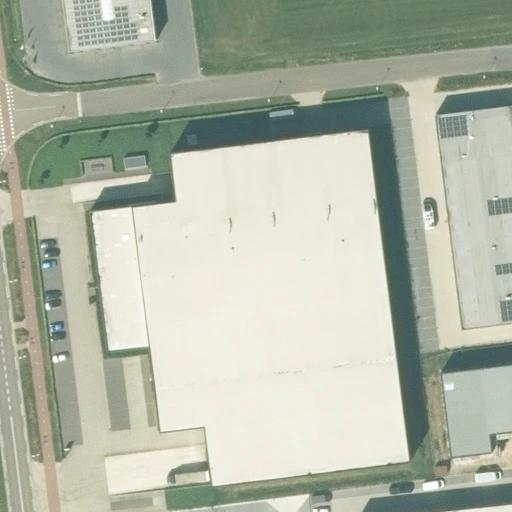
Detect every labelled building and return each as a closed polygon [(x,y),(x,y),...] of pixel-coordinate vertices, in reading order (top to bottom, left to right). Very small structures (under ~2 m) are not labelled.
[(152,0),(62,0),(69,51),(157,40),(152,0)] [(332,0),(210,0),(215,28),(335,14),(332,0)] [(511,103),(436,113),(462,328),(511,321),(511,103)] [(178,199),(91,209),(108,351),(152,345),(162,429),(206,424),(213,484),(411,460),(370,126),(172,151),(178,199)] [(511,372),(511,360),(483,363),(491,432),(511,429),(511,372)] [(483,363),(443,367),(452,454),(493,449),(491,432),(483,363)] [(147,453),(105,455),(107,488),(149,485),(147,453)] [(511,511),(511,501),(412,511),(511,511)]
